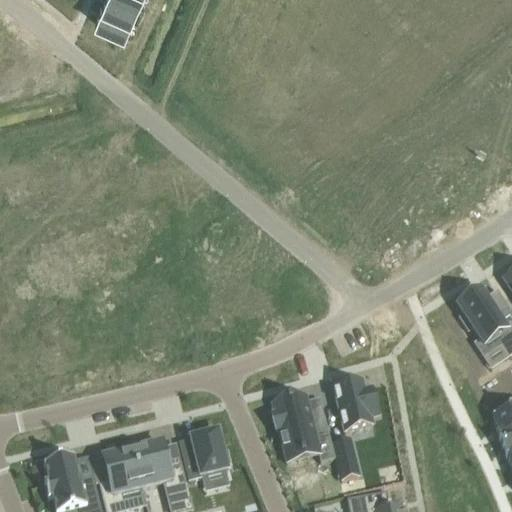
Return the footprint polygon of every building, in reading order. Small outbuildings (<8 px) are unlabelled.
[(118,0),(105,0),(101,10),(129,22),(135,8),(118,0)] [(101,10),(95,24),(123,36),(129,22),(101,10)] [(511,276),(503,282),(511,296),(511,276)] [(482,360),(501,347),(510,360),(511,358),(511,317),(508,312),(496,319),(485,302),(481,295),(458,311),(463,319),(459,322),(468,335),(472,332),(479,343),(473,347),(482,360)] [(511,373),(495,383),(507,404),(511,401),(511,373)] [(346,388),(333,392),(344,437),(373,430),(370,421),(379,419),(372,391),(363,393),(361,385),(358,385),(357,382),(346,385),(346,388)] [(274,416),(272,417),(276,436),(279,435),(283,453),(315,446),(320,467),(335,463),(324,421),(311,424),(306,405),(295,407),(294,403),(272,409),(274,416)] [(511,413),(492,421),(499,441),(511,436),(511,413)] [(196,463),(185,466),(190,486),(228,477),(227,470),(231,469),(227,454),(223,455),(219,438),(217,439),(216,435),(204,438),(205,442),(192,445),(196,463)] [(511,436),(499,441),(507,460),(511,458),(511,436)] [(350,443),(332,448),(341,484),(359,480),(350,443)] [(144,452),(132,454),(141,494),(164,488),(169,511),(190,511),(181,470),(167,473),(161,448),(157,449),(156,445),(143,448),(144,452)] [(108,481),(98,483),(105,511),(124,511),(121,498),(141,494),(132,454),(103,461),(108,481)] [(76,468),(45,475),(46,477),(47,477),(50,493),(47,493),(46,493),(50,510),(52,510),(51,509),(54,508),(55,511),(101,511),(96,490),(82,493),(76,470),(77,469),(76,468)] [(389,511),(386,496),(347,503),(348,511),(404,511),(404,509),(389,511)]
